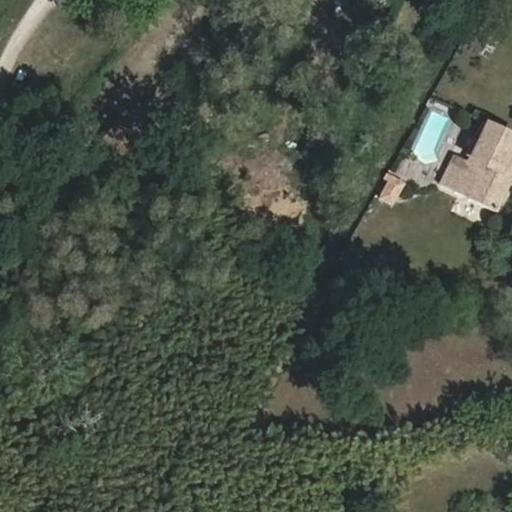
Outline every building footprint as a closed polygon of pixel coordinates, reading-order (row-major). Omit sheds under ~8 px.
[(266,27),(250,15),(236,36),(252,47),(266,27)] [(134,159),(151,136),(112,108),(95,131),(107,139),(100,149),(127,167),(133,158),(134,159)] [(469,198),(505,132),(489,125),(471,163),(457,156),(443,186),(469,198)] [(511,183),(511,135),(505,132),(469,198),(499,212),(511,183)] [(391,175),(387,184),(401,192),(406,183),(391,175)] [(401,192),(387,184),(379,198),(394,206),(401,192)]
